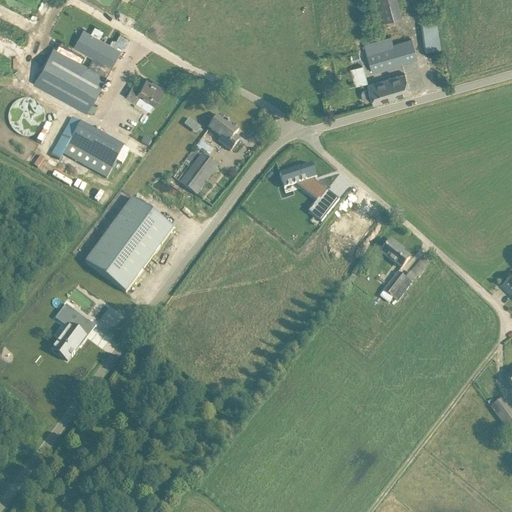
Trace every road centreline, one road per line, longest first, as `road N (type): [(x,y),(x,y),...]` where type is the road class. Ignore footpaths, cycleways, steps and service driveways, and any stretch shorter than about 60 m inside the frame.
road 1 (unclassified): [(0,507),(238,189),(292,133)]
road 2 (unclassified): [(309,129),(322,152),(511,320)]
road 3 (unclassified): [(309,129),(511,73)]
road 4 (unclassified): [(292,133),(259,100),(142,40)]
